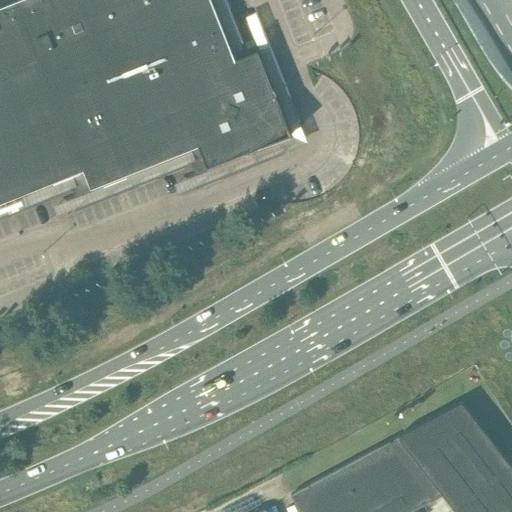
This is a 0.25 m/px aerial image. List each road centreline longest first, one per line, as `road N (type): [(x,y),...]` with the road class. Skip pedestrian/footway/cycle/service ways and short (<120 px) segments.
road 1 (secondary): [(0,492),(254,376),(511,222)]
road 2 (secondary): [(509,147),(185,331),(0,418)]
road 3 (primary): [(419,0),(509,147)]
